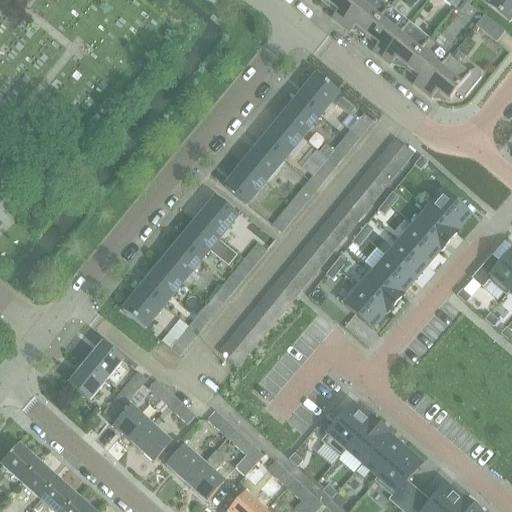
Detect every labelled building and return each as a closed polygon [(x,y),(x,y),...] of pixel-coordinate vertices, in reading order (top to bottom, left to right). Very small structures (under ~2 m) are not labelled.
[(338,13),(332,21),(340,27),(361,0),(327,0),(325,3),(338,13)] [(361,0),(340,27),(350,35),(356,28),(366,36),(388,9),(376,0),(361,0)] [(511,21),(511,0),(461,0),(469,6),(473,0),(479,0),(510,25),(511,21)] [(378,46),(372,54),(381,60),(409,26),(388,9),(366,36),(378,46)] [(505,34),(490,21),(485,17),(476,28),(496,45),(505,34)] [(430,43),(409,26),(381,60),(390,68),(396,61),(408,70),(430,43)] [(450,59),(430,43),(408,70),(419,79),(413,87),(422,94),(450,59)] [(422,94),(431,101),(437,94),(449,103),(457,94),(465,101),(466,100),(465,99),(481,79),(480,75),(477,72),(473,73),(472,72),(470,75),(450,59),(422,94)] [(317,78),(299,101),(320,118),(338,95),(317,78)] [(373,123),(343,99),(333,112),(345,122),(342,126),(350,133),(345,139),(354,146),(373,123)] [(299,101),(280,123),(302,140),(320,118),(299,101)] [(280,123),(262,145),(284,162),(302,140),(280,123)] [(345,139),(334,153),(326,146),(319,154),(336,168),(354,146),(345,139)] [(413,156),(395,141),(387,151),(405,166),(413,156)] [(262,145),(244,167),(265,184),(284,162),(262,145)] [(405,166),(387,151),(380,160),(398,175),(405,166)] [(336,168),(319,154),(319,155),(317,154),(300,175),(309,183),(318,190),(336,168)] [(428,164),(422,158),(414,167),(421,173),(428,164)] [(398,175),(380,160),(372,170),(390,185),(398,175)] [(35,188),(50,202),(70,181),(56,167),(41,176),(35,188)] [(265,184),(244,167),(226,189),(247,207),(265,184)] [(390,185),(372,170),(364,179),(383,194),(390,185)] [(383,194),(364,179),(357,188),(375,203),(383,194)] [(318,190),(309,183),(291,205),(300,212),(318,190)] [(375,203),(357,188),(349,198),(368,213),(375,203)] [(399,199),(392,194),(385,203),(391,208),(399,199)] [(443,195),(428,212),(455,235),(456,235),(470,218),(443,195)] [(360,222),(368,213),(349,198),(342,207),(360,222)] [(237,219),(231,214),(216,202),(197,224),(218,242),(237,219)] [(391,208),(385,203),(377,212),(384,217),(391,208)] [(300,212),(291,205),(277,221),(286,229),(300,212)] [(360,222),(342,207),(334,216),(353,231),(360,222)] [(250,250),(263,234),(256,229),(263,221),(252,212),(233,236),(250,250)] [(428,212),(414,228),(441,252),(441,253),(457,235),(456,235),(455,235),(428,212)] [(353,231),(334,216),(327,226),(345,241),(353,231)] [(179,246),(200,264),(218,242),(197,224),(179,246)] [(338,250),(345,241),(327,226),(319,235),(338,250)] [(373,231),(366,226),(359,235),(366,240),(373,231)] [(414,228),(401,243),(428,267),(441,252),(414,228)] [(330,259),(338,250),(319,235),(312,245),(330,259)] [(360,235),(352,244),(359,250),(366,241),(360,235)] [(401,243),(388,259),(415,282),(428,267),(401,243)] [(258,245),(244,262),(244,263),(253,270),(267,253),(258,245)] [(330,259),(312,245),(304,254),(323,269),(330,259)] [(179,246),(161,268),(182,286),(200,264),(179,246)] [(509,294),(511,290),(511,253),(502,266),(492,257),(472,281),(483,290),(489,283),(507,298),(510,294),(509,294)] [(323,269),(304,254),(297,263),(315,278),(323,269)] [(347,264),(340,259),(333,268),(339,273),(340,273),(347,264)] [(375,273),(374,274),(401,298),(402,297),(415,282),(388,259),(375,273)] [(244,263),(230,279),(226,285),(235,292),(253,270),(244,263)] [(307,287),(315,278),(297,263),(289,272),(307,287)] [(143,290),(164,308),(182,286),(161,268),(143,290)] [(339,273),(333,268),(326,277),(333,282),(340,273),(339,273)] [(374,274),(375,273),(371,270),(356,287),(387,314),(386,315),(387,316),(403,298),(402,297),(401,298),(374,274)] [(300,297),(307,287),(289,272),(282,282),(300,297)] [(300,297),(282,282),(274,291),(292,306),(300,297)] [(208,307),(216,314),(235,292),(226,285),(208,307)] [(387,314),(356,287),(341,305),(372,331),(386,315),(387,314)] [(145,330),(158,315),(164,308),(143,290),(124,313),(145,330)] [(292,306),(274,291),(266,301),(285,315),(292,306)] [(471,299),(463,292),(457,298),(466,306),(471,299)] [(277,325),(285,315),(266,301),(259,310),(277,325)] [(190,329),(198,336),(216,314),(208,307),(190,329)] [(277,325),(259,310),(251,319),(270,334),(277,325)] [(499,323),(490,315),(485,322),(494,330),(499,323)] [(270,334),(251,319),(244,329),(262,343),(270,334)] [(180,321),(174,329),(162,344),(180,359),(198,336),(190,329),(180,321)] [(255,353),(262,343),(244,329),(236,338),(255,353)] [(511,334),(507,330),(501,336),(510,344),(511,341),(511,334)] [(247,362),(255,353),(236,338),(229,347),(247,362)] [(103,345),(86,366),(106,383),(124,362),(103,345)] [(247,362),(229,347),(221,356),(240,371),(247,362)] [(89,404),(106,383),(86,366),(69,387),(89,404)] [(121,395),(130,402),(147,382),(138,374),(121,395)] [(168,409),(176,401),(156,383),(148,391),(160,402),(155,408),(162,415),(168,409)] [(112,423),(125,408),(130,402),(121,395),(116,400),(103,415),(112,423)] [(195,419),(176,401),(168,409),(188,427),(195,419)] [(370,423),(353,408),(321,444),(340,460),(346,453),(345,452),(370,423)] [(130,412),(127,415),(114,430),(134,448),(149,430),(130,412)] [(215,414),(208,423),(227,441),(235,432),(215,414)] [(371,422),(370,423),(345,452),(346,453),(362,466),(387,437),(388,438),(389,437),(371,422)] [(154,465),(167,450),(169,448),(149,430),(134,448),(154,465)] [(235,432),(227,441),(246,458),(235,470),(245,479),(264,457),(235,432)] [(388,438),(387,437),(362,466),(378,480),(379,481),(404,451),(388,438)] [(21,485),(39,465),(19,448),(1,468),(21,485)] [(167,469),(186,487),(203,468),(183,450),(167,469)] [(422,467),(404,451),(379,481),(378,480),(374,483),(392,498),(389,502),(400,511),(403,511),(420,494),(408,484),(422,467)] [(206,504),(220,490),(224,485),(212,474),(222,463),(214,456),(203,468),(186,487),(206,504)] [(303,464),(295,456),(289,462),(297,470),(303,464)] [(59,483),(39,465),(21,485),(41,503),(59,483)] [(287,491),(294,483),(275,465),(267,473),(287,491)] [(59,483),(41,503),(51,511),(67,511),(78,500),(59,483)] [(294,483),(287,491),(301,504),(294,511),(312,511),(319,505),(294,483)] [(337,495),(329,487),(323,493),(332,501),(337,495)] [(464,503),(447,488),(432,505),(420,494),(403,511),(457,511),(464,504),(464,503)] [(337,495),(332,501),(341,510),(346,504),(337,495)] [(264,511),(247,496),(231,511),(264,511)] [(67,511),(91,511),(78,500),(67,511)] [(475,511),(464,502),(464,503),(464,504),(457,511),(475,511)]
